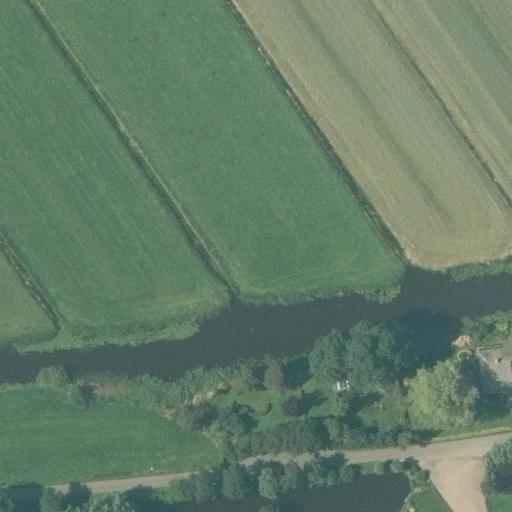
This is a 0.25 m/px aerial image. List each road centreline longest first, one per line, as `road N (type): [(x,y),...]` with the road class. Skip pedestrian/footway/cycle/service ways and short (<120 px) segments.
road 1 (track): [(0,330),(393,268),(511,240)]
road 2 (unclassified): [(0,496),(511,439)]
